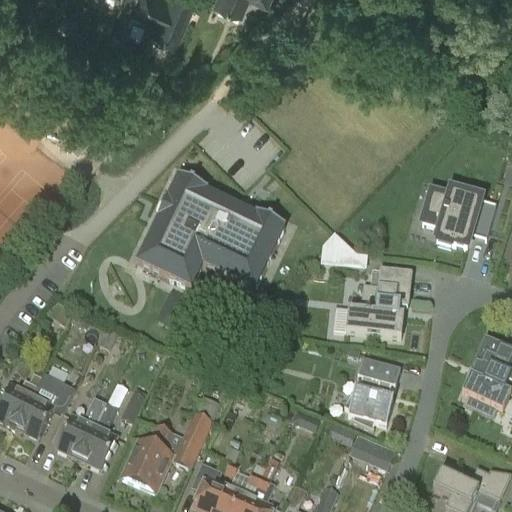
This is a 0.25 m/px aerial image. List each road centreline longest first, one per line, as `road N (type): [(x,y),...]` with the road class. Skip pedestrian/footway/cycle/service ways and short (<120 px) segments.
road 1 (unclassified): [(0,324),(58,247),(96,227),(206,114)]
road 2 (residential): [(390,511),(416,446),(447,312),(477,293),(511,301)]
